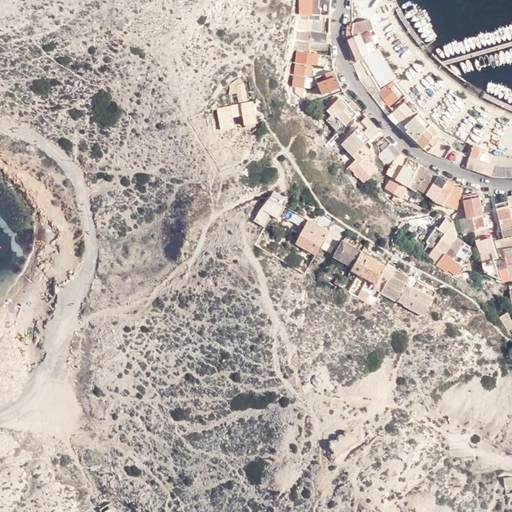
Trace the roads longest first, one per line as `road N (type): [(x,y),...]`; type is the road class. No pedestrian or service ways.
road 1 (track): [(0,123),(69,164),(92,245),(47,371),(21,407),(0,416)]
road 2 (residential): [(511,185),(440,164),(384,122),(345,64),(343,0)]
